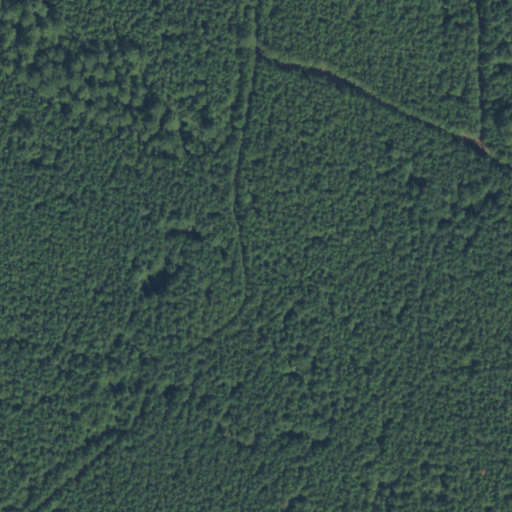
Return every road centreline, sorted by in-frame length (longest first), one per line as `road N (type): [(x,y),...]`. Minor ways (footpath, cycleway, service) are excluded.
road 1 (residential): [(262,0),(245,122),(225,147),(225,202),(146,336),(0,345),(67,132),(225,147)]
road 2 (residential): [(126,470),(324,485),(379,511)]
road 3 (residential): [(119,511),(146,336)]
